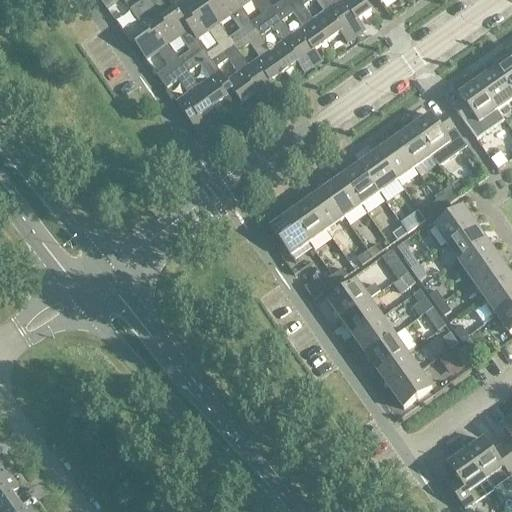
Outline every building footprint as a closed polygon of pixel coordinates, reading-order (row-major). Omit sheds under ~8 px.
[(148,0),(144,0),(139,4),(170,49),(182,41),(191,55),(179,63),(183,68),(205,53),(199,44),(176,11),(158,23),(156,20),(161,16),(148,0)] [(255,32),(251,27),(242,14),(232,0),(211,0),(204,5),(220,29),(232,21),(241,34),(230,42),(233,47),(255,32)] [(232,0),(242,14),(253,6),(263,19),(251,27),(255,32),(277,17),(273,11),(264,0),(232,0)] [(298,2),(296,0),(281,0),(284,3),(273,11),(277,17),(298,2)] [(356,38),(335,9),(329,0),(300,0),(298,2),(304,10),(316,2),(325,16),(314,24),(328,44),(345,32),(347,35),(343,38),(347,45),(356,38)] [(372,13),(362,0),(346,0),(347,0),(335,9),(356,38),(365,32),(361,25),(356,29),(354,25),(372,13)] [(328,44),(314,24),(304,10),(298,2),(277,17),(283,26),(294,17),(303,31),(292,39),(313,69),(322,62),(317,56),(313,59),(311,56),(328,44)] [(183,68),(179,63),(170,49),(139,4),(130,11),(143,29),(147,26),(149,29),(132,42),(148,65),(159,57),(169,70),(157,78),(161,84),(183,68)] [(184,5),(176,11),(199,44),(210,36),(220,49),(208,57),(212,63),(233,47),(230,42),(220,29),(204,5),(187,17),(184,14),(189,11),(184,5)] [(285,74),(297,65),(304,75),(313,69),(292,39),(283,26),(277,17),(255,32),(261,41),(272,33),(282,46),(270,54),(285,74)] [(285,74),(270,54),(261,41),(255,32),(233,47),(239,56),(251,48),(260,61),(249,69),(270,99),(279,93),(274,86),(270,89),(267,86),(285,74)] [(270,99),(249,69),(239,56),(233,47),(212,63),(218,71),(228,64),(238,77),(227,84),(241,105),(258,93),(261,96),(256,99),(261,105),(270,99)] [(218,71),(212,63),(208,57),(205,53),(183,68),(189,77),(201,69),(210,82),(199,90),(213,110),(230,98),(232,101),(228,104),(232,111),(241,105),(227,84),(218,71)] [(511,59),(495,71),(511,95),(511,59)] [(213,110),(199,90),(189,77),(183,68),(161,84),(167,92),(179,84),(188,98),(177,106),(198,135),(207,129),(203,122),(198,125),(196,122),(213,110)] [(511,102),(511,95),(495,71),(477,84),(497,112),(511,102)] [(504,122),(497,112),(477,84),(459,96),(466,107),(457,114),(477,142),(504,122)] [(431,117),(412,129),(433,158),(440,168),(468,149),(448,120),(438,127),(431,117)] [(433,158),(412,129),(395,142),(415,170),(433,158)] [(415,170),(395,142),(377,154),(397,183),(415,170)] [(397,183),(377,154),(359,167),(380,195),(397,183)] [(380,195),(359,167),(342,179),(362,208),(380,195)] [(362,208),(342,179),(324,192),(344,220),(362,208)] [(460,182),(453,187),(460,196),(467,191),(460,182)] [(435,200),(438,203),(443,210),(460,198),(453,188),(435,200)] [(344,220),(324,192),(306,204),(327,233),(344,220)] [(443,210),(438,203),(427,210),(433,218),(443,210)] [(327,233),(306,204),(289,216),(309,245),(327,233)] [(434,229),(447,247),(476,227),(463,209),(434,229)] [(309,245),(289,216),(271,229),(291,258),(309,245)] [(413,221),(402,228),(408,235),(418,228),(413,221)] [(488,245),(476,227),(447,247),(459,265),(488,245)] [(408,235),(402,228),(392,235),(397,243),(408,235)] [(360,243),(352,249),(359,259),(367,253),(360,243)] [(378,245),(367,253),(372,260),(383,253),(378,245)] [(501,262),(488,245),(459,265),(472,282),(501,262)] [(372,260),(367,253),(359,259),(357,260),(362,267),(372,260)] [(411,257),(404,262),(411,272),(419,267),(411,257)] [(511,280),(511,278),(501,262),(472,282),(484,300),(511,280)] [(408,275),(400,265),(393,270),(400,280),(408,275)] [(426,278),(419,267),(411,272),(419,283),(426,278)] [(342,270),(332,278),(337,285),(347,278),(342,270)] [(415,285),(408,275),(400,280),(408,291),(415,285)] [(337,285),(332,278),(321,285),(327,292),(337,285)] [(317,279),(304,289),(314,302),(327,292),(321,285),(317,279)] [(511,307),(511,280),(484,300),(497,318),(511,307)] [(328,304),(341,322),(370,302),(357,283),(328,304)] [(436,292),(429,297),(436,308),(444,302),(436,292)] [(433,310),(425,300),(418,305),(425,315),(433,310)] [(382,319),(370,302),(341,322),(353,340),(382,319)] [(451,313),(444,302),(436,308),(444,318),(451,313)] [(511,334),(511,307),(497,318),(510,336),(511,334)] [(440,321),(433,310),(425,315),(433,326),(440,321)] [(395,337),(382,319),(353,340),(366,357),(395,337)] [(461,327),(454,333),(461,343),(469,338),(461,327)] [(458,345),(450,335),(443,340),(450,351),(458,345)] [(407,355),(395,337),(366,357),(378,375),(407,355)] [(476,348),(469,338),(461,343),(468,353),(476,348)] [(456,350),(443,359),(454,375),(467,365),(456,350)] [(419,372),(407,355),(378,375),(391,393),(419,372)] [(432,390),(419,372),(391,393),(404,411),(432,390)] [(511,421),(503,427),(511,439),(511,446),(506,451),(511,460),(511,421)] [(484,441),(466,454),(486,482),(504,470),(510,479),(511,477),(511,460),(506,451),(496,458),(484,441)] [(486,482),(466,454),(448,466),(460,484),(450,490),(465,511),(475,504),(468,495),(486,482)] [(18,491),(7,475),(0,480),(0,511),(6,511),(12,509),(5,500),(18,491)]
